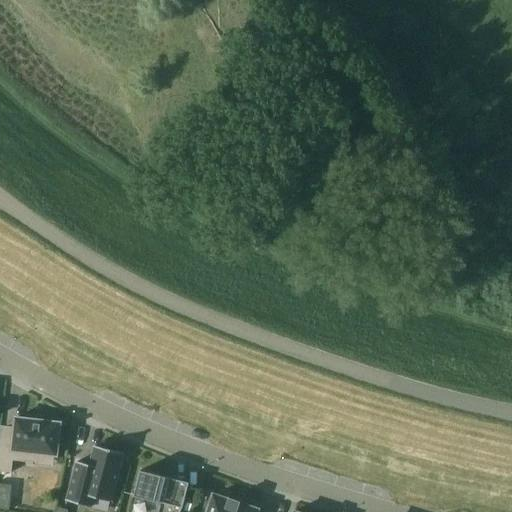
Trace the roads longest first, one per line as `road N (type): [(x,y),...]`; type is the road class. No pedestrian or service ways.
road 1 (unclassified): [(0,200),(109,271),(204,317),(439,397),(511,412)]
road 2 (residential): [(0,360),(131,427),(379,511)]
